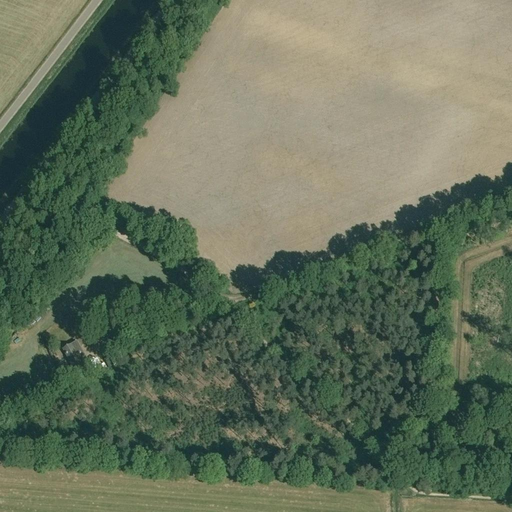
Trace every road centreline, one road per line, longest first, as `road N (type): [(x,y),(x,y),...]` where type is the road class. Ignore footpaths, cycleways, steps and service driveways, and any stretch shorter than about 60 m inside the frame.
road 1 (track): [(34,202),(20,197),(169,0)]
road 2 (track): [(213,292),(115,231),(34,202)]
road 3 (unclassified): [(0,127),(97,0)]
